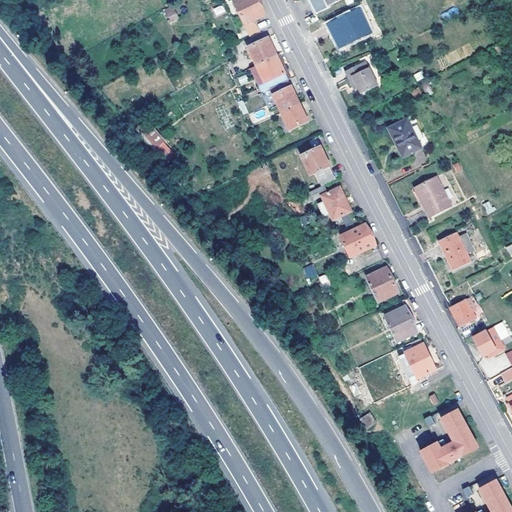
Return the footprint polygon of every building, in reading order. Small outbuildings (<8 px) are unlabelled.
[(258,3),(256,0),(232,0),(251,38),(262,32),(256,18),(263,14),(258,3)] [(328,6),(325,0),(307,0),(311,6),(315,15),(330,8),(328,6)] [(212,9),(216,17),(226,12),(223,5),(212,9)] [(455,6),(441,15),(445,21),(459,13),(455,6)] [(174,7),(165,9),(168,23),(178,20),(174,7)] [(370,35),(358,10),(331,23),(336,34),(343,48),(370,35)] [(336,34),(331,23),(326,26),(338,51),(343,48),(336,34)] [(255,66),(275,56),(267,39),(247,48),(255,66)] [(275,56),(287,80),(291,78),(280,54),(275,56)] [(266,90),(287,80),(275,56),(255,66),(266,90)] [(358,95),(376,85),(367,67),(362,70),(360,64),(343,73),(351,89),(354,87),(358,95)] [(414,74),(417,81),(424,77),(421,71),(414,74)] [(238,77),(240,85),(249,82),(246,75),(238,77)] [(274,99),(291,91),(287,80),(266,90),(262,91),(265,99),(272,96),(274,99)] [(280,112),(298,104),(291,91),(274,99),(280,112)] [(302,113),(298,104),(280,112),(288,131),(306,122),(302,113)] [(387,129),(402,158),(420,149),(405,119),(387,129)] [(162,161),(173,153),(153,124),(142,132),(162,161)] [(309,138),(314,149),(319,147),(320,147),(314,136),(309,138)] [(333,178),(319,147),(314,149),(300,155),(308,175),(313,173),(319,185),(321,184),(333,178)] [(449,207),(434,177),(412,188),(419,201),(420,204),(427,218),(449,207)] [(321,185),(305,192),(309,199),(314,196),(319,193),(324,191),(321,185)] [(320,195),(331,218),(337,215),(340,221),(342,227),(353,222),(336,187),(320,195)] [(419,201),(412,188),(409,190),(417,206),(420,204),(419,201)] [(314,196),(328,227),(340,221),(337,215),(331,218),(320,195),(319,193),(314,196)] [(483,204),(486,214),(494,211),(490,201),(483,204)] [(369,237),(360,219),(353,222),(342,227),(335,230),(347,255),(372,243),(369,237)] [(437,243),(452,270),(469,261),(463,248),(467,246),(462,238),(458,239),(455,234),(437,243)] [(511,238),(503,243),(507,250),(511,247),(511,238)] [(307,281),(318,277),(313,264),(303,268),(307,281)] [(383,266),(364,276),(377,301),(396,291),(383,266)] [(319,276),(322,288),(330,286),(327,274),(319,276)] [(450,309),(459,326),(474,318),(471,312),(475,310),(472,304),(468,306),(467,303),(470,302),(468,299),(451,309),(450,309)] [(416,330),(404,306),(384,315),(397,340),(416,330)] [(505,332),(501,323),(493,327),(497,336),(505,332)] [(497,336),(493,327),(473,338),(481,353),(483,356),(486,355),(488,358),(504,349),(497,336)] [(422,343),(404,351),(404,353),(398,355),(410,378),(416,375),(417,377),(435,368),(422,343)] [(511,370),(510,366),(499,372),(503,380),(511,375),(511,370)] [(427,396),(432,404),(436,401),(432,393),(427,396)] [(477,446),(452,402),(422,419),(435,442),(419,451),(431,472),(477,446)] [(374,425),(371,414),(361,419),(365,429),(374,425)] [(511,511),(511,509),(492,473),(461,489),(473,511),(511,511)]
